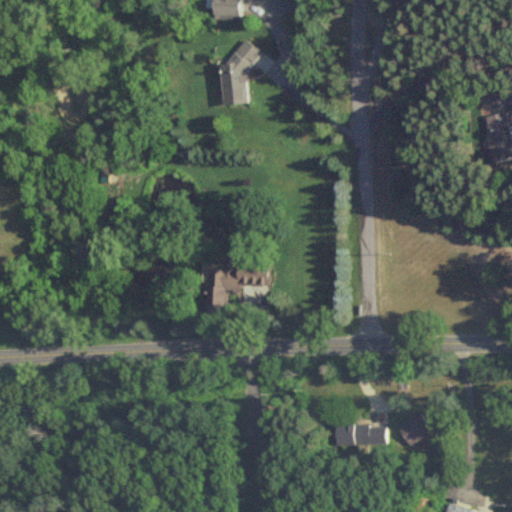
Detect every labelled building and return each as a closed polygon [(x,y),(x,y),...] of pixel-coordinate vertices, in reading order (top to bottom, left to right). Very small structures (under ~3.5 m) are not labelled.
[(239,0),(212,0),(213,21),(241,20),(239,0)] [(248,106),(244,66),(257,65),(256,47),(234,49),(236,65),(218,66),(223,108),(248,106)] [(490,165),(511,162),(506,115),(484,118),(490,165)] [(237,310),(237,288),(267,288),(267,264),(223,263),(222,271),(207,271),(206,310),(237,310)] [(398,428),(411,446),(433,430),(421,412),(398,428)] [(338,444),(388,444),(388,424),(338,424),(338,444)]
